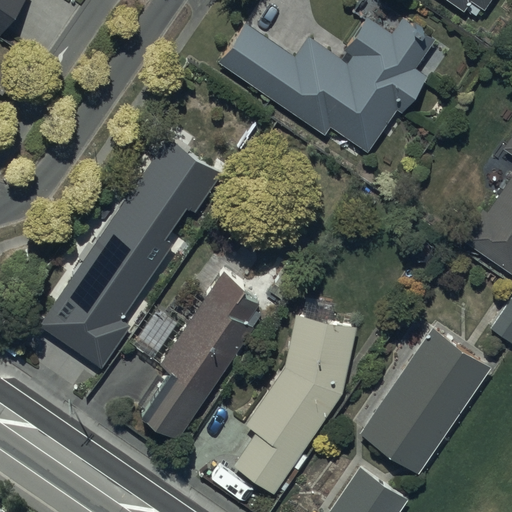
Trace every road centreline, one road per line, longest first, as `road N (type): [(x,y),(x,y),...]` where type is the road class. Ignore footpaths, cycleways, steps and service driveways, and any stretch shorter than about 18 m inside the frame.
road 1 (residential): [(170,0),(41,188),(0,200)]
road 2 (residential): [(0,153),(98,0)]
road 3 (tertiary): [(0,413),(144,511)]
